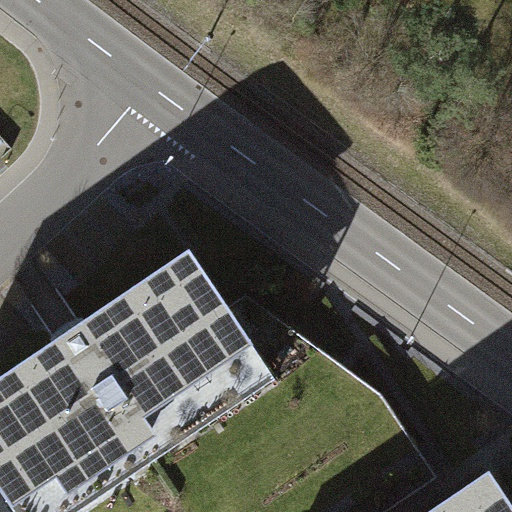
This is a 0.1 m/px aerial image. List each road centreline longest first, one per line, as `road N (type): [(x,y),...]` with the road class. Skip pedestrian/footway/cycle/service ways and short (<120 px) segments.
road 1 (secondary): [(511,349),(149,85)]
road 2 (residential): [(149,85),(0,249)]
road 3 (secondary): [(149,85),(36,0)]
